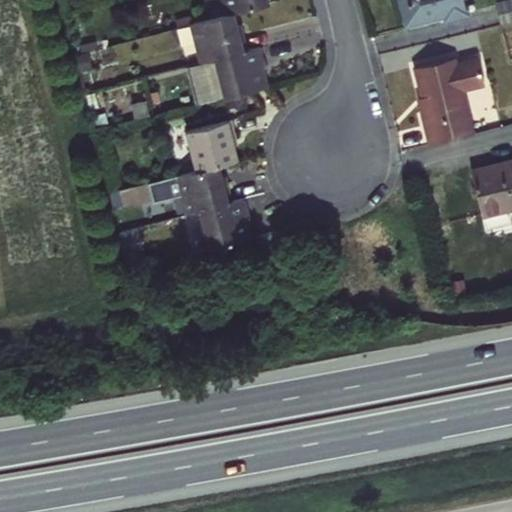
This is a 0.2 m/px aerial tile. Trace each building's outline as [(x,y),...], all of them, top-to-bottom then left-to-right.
[(240,12),(270,5),(268,0),(226,0),(231,15),(240,12)] [(395,0),(402,25),(465,9),(462,0),(395,0)] [(499,24),(511,20),(511,0),(500,0),(494,2),(499,24)] [(222,60),(256,51),(251,32),(245,33),(240,12),(231,15),(200,22),(210,63),(222,60)] [(267,70),(273,69),(268,48),(256,51),(222,60),(231,97),(271,86),(267,70)] [(424,113),(432,143),(474,132),(463,90),(484,84),(477,57),(450,64),(448,58),(408,69),(420,114),(424,113)] [(235,141),(241,139),(236,119),(190,131),(200,170),(218,166),(240,160),(235,141)] [(481,214),(511,206),(511,158),(470,169),(481,214)] [(201,210),(234,202),(230,186),(223,187),(218,166),(200,170),(180,175),(190,213),(201,210)] [(247,221),(252,220),(246,199),(234,202),(201,210),(212,250),(252,239),(247,221)]
